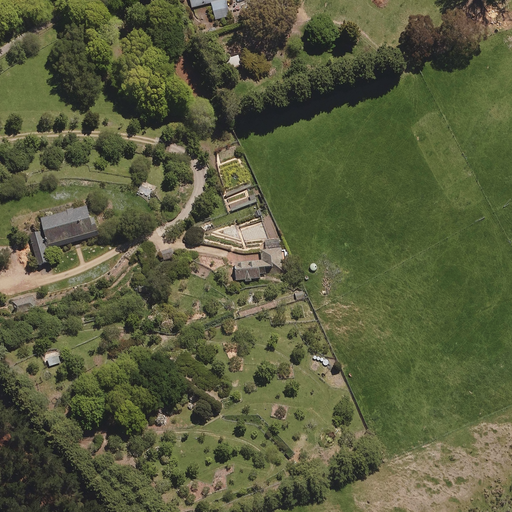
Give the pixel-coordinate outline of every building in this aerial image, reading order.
[(189,0),(191,8),(211,4),(215,21),(229,18),(225,0),(189,0)] [(241,66),(238,57),(224,62),(227,71),(241,66)] [(98,236),(90,207),(43,220),(46,232),(31,237),(40,266),(53,262),(50,250),(98,236)] [(251,283),(251,281),(260,280),(260,275),(265,275),(265,269),(283,269),(282,250),(279,250),(278,240),(265,241),(266,250),(262,251),(262,261),(234,263),(235,282),(245,281),(246,283),(251,283)] [(172,248),(159,253),(162,262),(176,257),(172,248)] [(307,291),(296,293),(297,301),(308,299),(307,291)] [(34,303),(32,297),(15,301),(18,312),(25,311),(24,306),(34,303)] [(62,363),(59,354),(45,359),(48,367),(62,363)]
